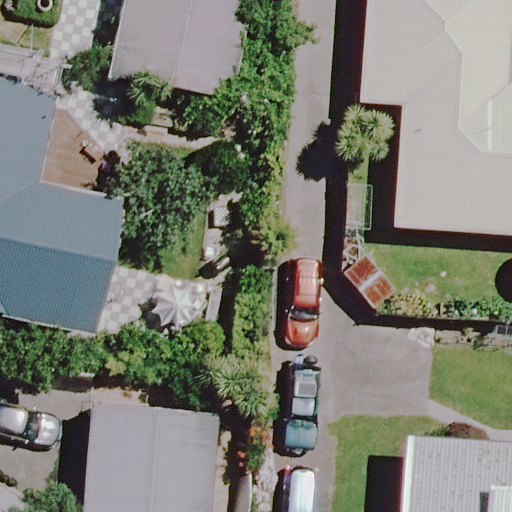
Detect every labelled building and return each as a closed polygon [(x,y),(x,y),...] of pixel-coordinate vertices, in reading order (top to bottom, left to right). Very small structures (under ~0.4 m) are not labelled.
[(225,0),(113,0),(97,111),(206,128),(225,0)] [(503,0),(357,0),(351,114),(390,116),(383,242),(511,249),(511,98),(498,97),(503,0)] [(0,65),(0,326),(87,341),(112,200),(35,187),(49,111),(0,102),(0,78),(2,66),(0,65)] [(181,511),(185,424),(82,420),(78,511),(181,511)] [(511,511),(511,460),(391,454),(388,511),(511,511)]
